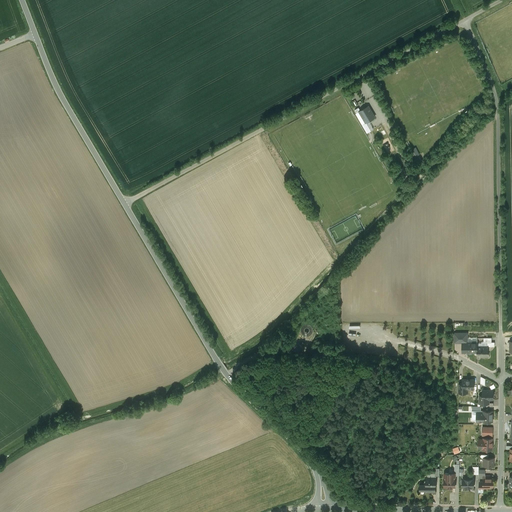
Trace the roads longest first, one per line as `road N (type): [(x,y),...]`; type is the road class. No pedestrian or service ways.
road 1 (unclassified): [(463,21),(124,202)]
road 2 (tertiary): [(324,508),(313,464),(232,382),(124,202)]
road 3 (unclassified): [(463,21),(498,109),(500,324)]
road 4 (tertiary): [(124,202),(34,33)]
road 5 (tertiary): [(500,511),(324,508)]
road 6 (residential): [(502,378),(500,511)]
